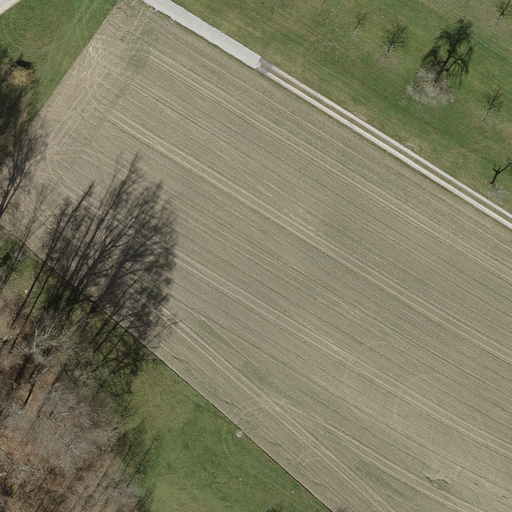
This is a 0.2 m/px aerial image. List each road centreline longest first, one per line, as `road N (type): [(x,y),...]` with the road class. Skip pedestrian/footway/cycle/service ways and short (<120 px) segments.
road 1 (motorway): [(405,0),(340,349),(298,511)]
road 2 (motorway): [(399,511),(439,374),(511,7)]
road 3 (track): [(155,0),(511,221)]
